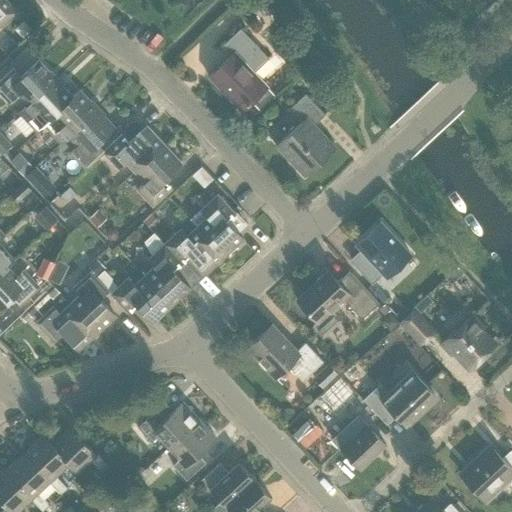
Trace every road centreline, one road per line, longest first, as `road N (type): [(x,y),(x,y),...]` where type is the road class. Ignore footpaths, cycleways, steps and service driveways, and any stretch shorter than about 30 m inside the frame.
road 1 (residential): [(305,233),(154,71),(53,0)]
road 2 (residential): [(305,233),(511,38)]
road 3 (residential): [(340,511),(188,345)]
road 4 (residential): [(511,371),(362,511)]
road 5 (residential): [(188,345),(12,400)]
road 6 (residential): [(188,345),(305,233)]
